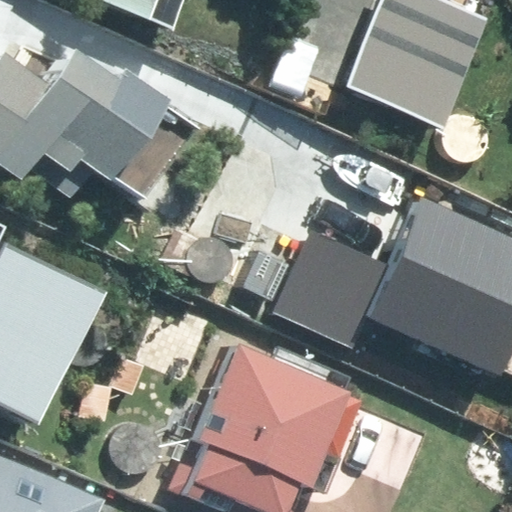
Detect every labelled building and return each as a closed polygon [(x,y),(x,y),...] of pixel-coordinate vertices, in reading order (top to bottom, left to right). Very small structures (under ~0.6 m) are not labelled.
[(420,0),(370,0),(328,99),(428,141),(478,24),(420,0)] [(0,45),(0,148),(16,127),(44,148),(55,135),(80,155),(141,73),(104,44),(90,53),(53,25),(24,63),(0,45)] [(0,394),(6,397),(74,262),(0,225),(0,394)] [(160,474),(157,480),(233,511),(274,511),(291,472),(311,480),(348,392),(326,382),(331,371),(220,324),(181,417),(189,421),(172,461),(166,458),(168,455),(155,447),(144,466),(160,474)] [(0,511),(73,511),(79,495),(0,466),(0,511)]
